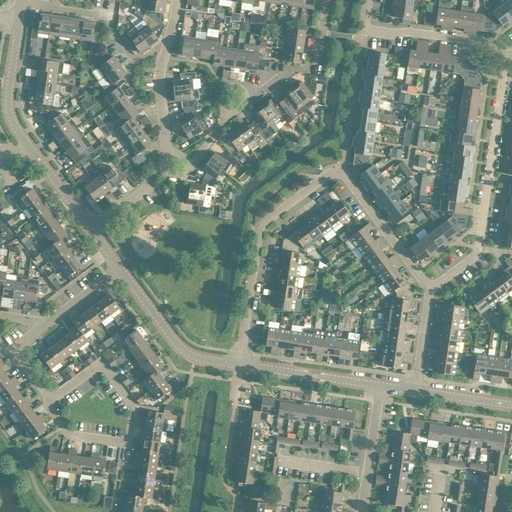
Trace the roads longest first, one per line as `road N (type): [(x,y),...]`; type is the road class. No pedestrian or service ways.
road 1 (residential): [(238,364),(261,225),(327,174),(346,177),(430,288)]
road 2 (residential): [(430,288),(476,254),(506,58)]
road 3 (tertiary): [(91,228),(9,114),(19,18)]
road 4 (residential): [(506,58),(487,42),(362,30),(367,0)]
road 5 (residential): [(177,0),(161,67),(167,159)]
road 6 (tertiary): [(238,364),(183,350),(120,268)]
road 7 (residential): [(244,102),(284,75),(317,72),(328,0)]
road 8 (tertiary): [(382,385),(238,364)]
road 9 (residential): [(134,406),(122,442),(70,435),(48,407),(51,398)]
